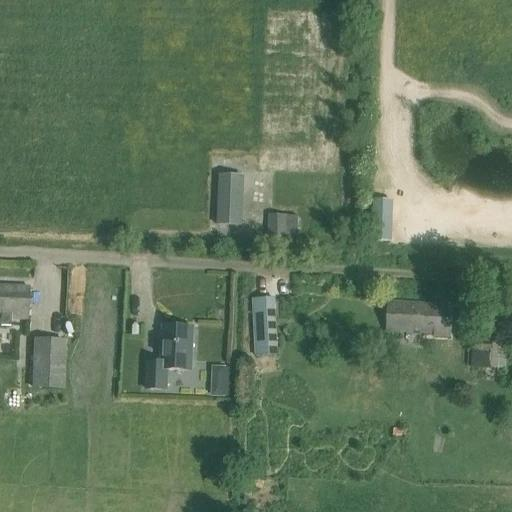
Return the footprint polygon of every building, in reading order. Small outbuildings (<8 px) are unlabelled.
[(240,176),(220,175),(217,225),(238,226),(240,176)] [(324,193),(325,222),(339,221),(337,193),(324,193)] [(394,243),(395,198),(380,197),(379,242),(394,243)] [(286,216),(270,215),(269,239),(285,240),(286,216)] [(0,318),(0,319),(0,322),(0,327),(10,328),(10,319),(27,320),(28,287),(0,285),(0,318)] [(255,357),(277,356),(274,298),(253,299),(256,341),(254,341),(255,357)] [(451,338),(453,306),(388,302),(386,331),(434,334),(434,337),(451,338)] [(191,372),(193,328),(164,327),(162,363),(148,362),(147,391),(166,392),(167,371),(191,372)] [(63,362),(64,341),(28,341),(28,362),(63,362)] [(476,346),(474,370),(507,371),(508,347),(476,346)] [(46,397),(48,371),(33,370),(31,396),(46,397)] [(232,391),(231,373),(219,374),(220,392),(232,391)] [(9,395),(8,411),(49,414),(50,398),(9,395)]
